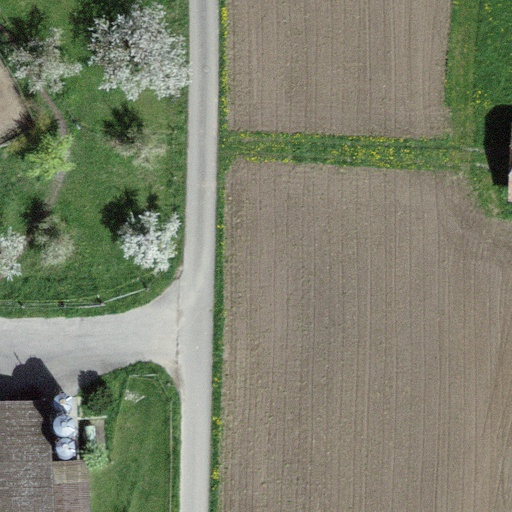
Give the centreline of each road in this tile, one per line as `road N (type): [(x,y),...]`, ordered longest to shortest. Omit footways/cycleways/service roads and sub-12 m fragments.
road 1 (unclassified): [(195,0),(195,323),(0,340)]
road 2 (track): [(195,140),(488,162)]
